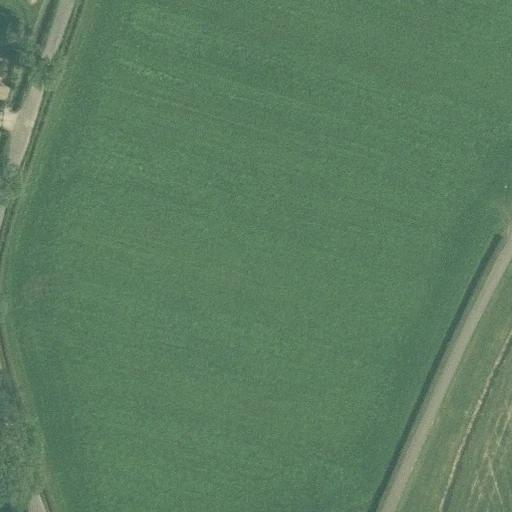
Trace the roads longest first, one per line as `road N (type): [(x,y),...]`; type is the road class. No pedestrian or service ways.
road 1 (unclassified): [(387,511),(511,239)]
road 2 (unclassified): [(0,221),(73,0)]
road 3 (unclassified): [(36,511),(0,368)]
